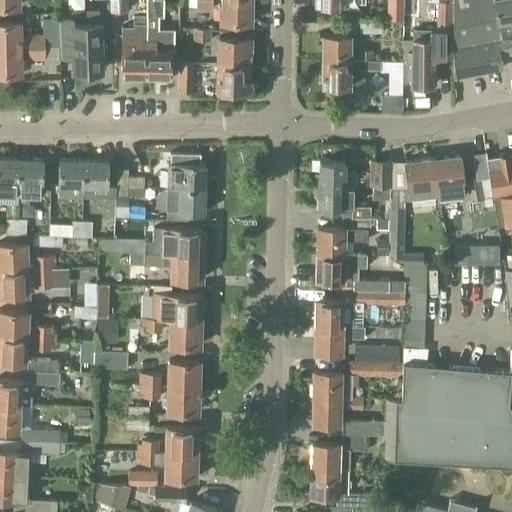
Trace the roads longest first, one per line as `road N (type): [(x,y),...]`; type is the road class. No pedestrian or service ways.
road 1 (residential): [(250,511),(273,395),(277,125)]
road 2 (residential): [(0,129),(277,125)]
road 3 (residential): [(277,125),(431,126),(511,111)]
road 4 (residential): [(277,125),(281,0)]
